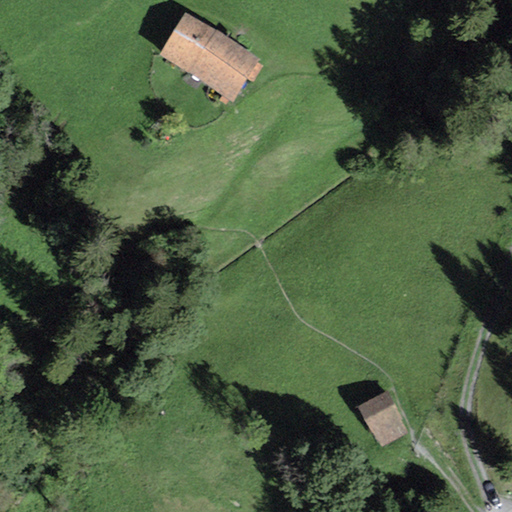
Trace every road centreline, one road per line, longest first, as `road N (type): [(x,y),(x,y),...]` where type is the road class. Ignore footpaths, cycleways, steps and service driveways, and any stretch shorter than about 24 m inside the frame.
road 1 (track): [(497,511),(473,450),(466,397),(511,259)]
road 2 (track): [(475,511),(422,442),(395,386)]
